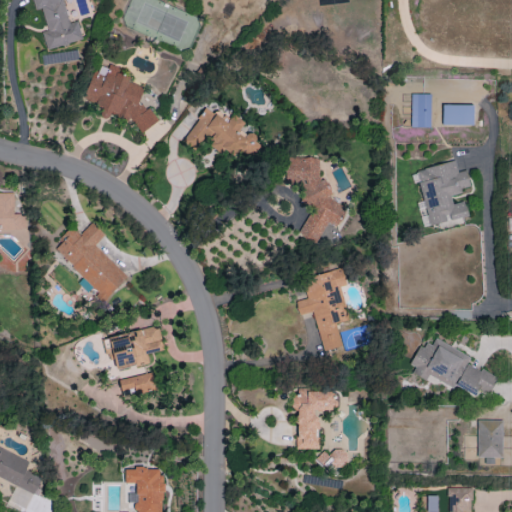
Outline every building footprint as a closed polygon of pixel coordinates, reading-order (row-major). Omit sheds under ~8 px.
[(45,49),(82,40),(77,21),(68,23),(62,0),(31,0),(34,10),(41,9),(46,30),(41,31),(45,49)] [(84,102),(102,107),(100,114),(116,119),(117,116),(151,126),(155,110),(137,105),(143,86),(128,82),(130,77),(114,72),(116,68),(95,62),(84,102)] [(410,127),(430,127),(430,94),(411,93),(410,127)] [(442,125),(472,125),(472,105),(442,104),(442,125)] [(184,143),(195,149),(199,141),(209,141),(209,147),(220,152),(226,153),(231,155),(247,155),(253,144),(253,133),(245,133),(238,130),(239,121),(233,118),(222,118),(222,112),(213,112),(202,107),(184,143)] [(318,158),(285,157),(285,184),(294,184),(302,203),(311,208),(298,234),(315,243),(325,224),(337,224),(346,207),(327,198),(328,197),(328,183),(318,177),(318,158)] [(428,225),(468,216),(464,201),(452,204),(450,195),(462,193),(461,188),(469,186),(466,170),(457,172),(455,161),(416,169),(428,225)] [(13,192),(0,192),(0,228),(25,228),(25,214),(13,214),(13,192)] [(94,245),(104,235),(91,222),(79,235),(72,228),(52,249),(105,299),(127,276),(94,245)] [(322,351),(341,346),(335,323),(349,319),(340,286),(346,285),(342,268),(301,278),(306,298),(295,301),(298,315),(312,311),(322,351)] [(148,363),(146,353),(163,349),(157,325),(108,336),(115,370),(148,363)] [(497,377),(467,363),(471,355),(434,339),(431,345),(422,341),(411,365),(414,367),(411,373),(426,380),(428,376),(452,387),(453,385),(476,395),(478,390),(489,395),(497,377)] [(133,395),(155,389),(150,371),(117,381),(121,392),(131,389),(133,395)] [(296,449),(317,448),(316,410),(333,409),(333,390),(297,391),(297,395),(290,395),(291,409),(295,409),(296,449)] [(476,457),(501,457),(501,420),(477,419),(476,457)] [(0,478),(34,494),(42,478),(24,470),(29,460),(0,447),(0,478)] [(319,452),(320,469),(347,467),(346,450),(319,452)] [(160,511),(163,469),(124,467),(124,483),(136,483),(134,511),(160,511)] [(470,511),(471,488),(447,487),(447,511),(470,511)]
